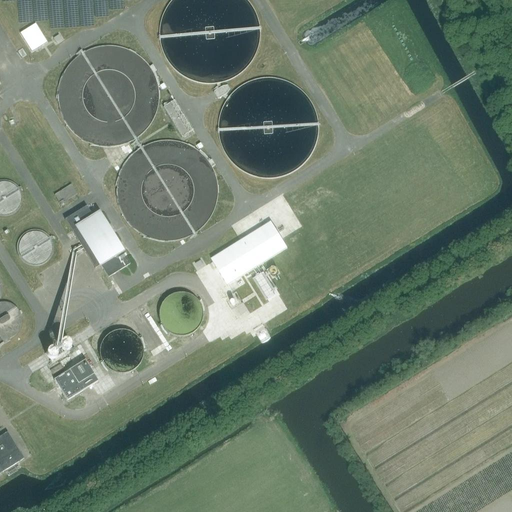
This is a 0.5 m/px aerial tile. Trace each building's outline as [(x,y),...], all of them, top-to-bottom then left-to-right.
[(35,24),(21,33),(32,52),(47,43),(35,24)] [(222,87),(214,92),(218,99),(227,94),(230,90),(227,86),(222,87)] [(174,101),(162,108),(182,138),(193,131),(174,101)] [(0,214),(2,215),(9,215),(14,212),(17,209),(20,204),(21,199),(20,194),(17,189),(14,186),(9,183),(4,182),(0,183),(0,214)] [(71,185),(54,195),(62,207),(68,203),(67,201),(77,195),(71,185)] [(100,265),(108,278),(129,265),(98,213),(92,216),(86,207),(65,220),(94,269),(100,265)] [(273,225),(216,261),(231,285),(289,249),(273,225)] [(17,245),(16,249),(17,253),(18,256),(20,259),(22,262),(25,265),(28,266),(32,267),(35,268),(39,267),(42,266),(45,264),(48,262),(50,259),(52,256),(53,253),(54,249),(53,245),(52,242),(50,239),(48,236),(45,234),(42,232),(39,231),(35,230),(32,231),(28,232),(25,233),(22,236),(20,239),(18,242),(17,245)] [(182,294),(180,294),(176,294),(173,295),(171,296),(167,299),(165,300),(162,304),(160,308),(159,310),(159,315),(159,319),(160,324),(162,327),(164,330),(167,333),(171,335),(174,336),(178,337),(182,337),(185,337),(189,336),(192,334),(194,332),(197,330),(200,326),(202,321),(202,316),(202,313),(201,309),(200,306),(198,303),(196,300),(193,298),(189,296),(186,294),(182,294)] [(113,332),(106,336),(102,342),(100,347),(99,352),(101,361),(105,367),(109,371),(114,373),(121,374),(128,374),(134,371),(139,366),(142,359),(143,353),(141,344),(137,337),(130,332),(122,331),(113,332)] [(53,381),(58,387),(67,402),(98,382),(85,360),(53,381)] [(0,437),(0,473),(23,459),(7,433),(0,437)]
